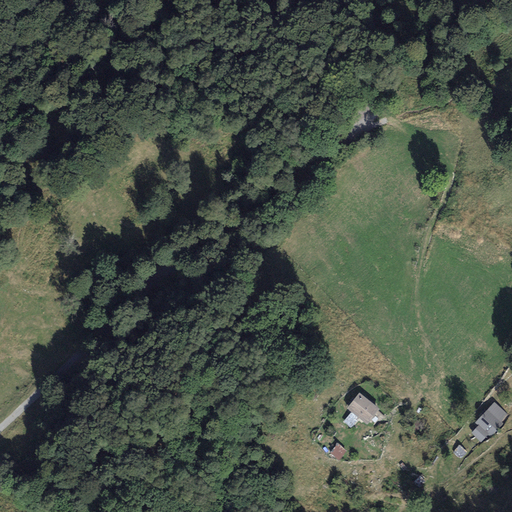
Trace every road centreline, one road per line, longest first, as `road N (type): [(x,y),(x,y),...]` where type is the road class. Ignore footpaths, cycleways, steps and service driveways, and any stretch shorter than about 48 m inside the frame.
road 1 (track): [(0,428),(165,275),(310,174),(372,112)]
road 2 (track): [(119,0),(0,167)]
